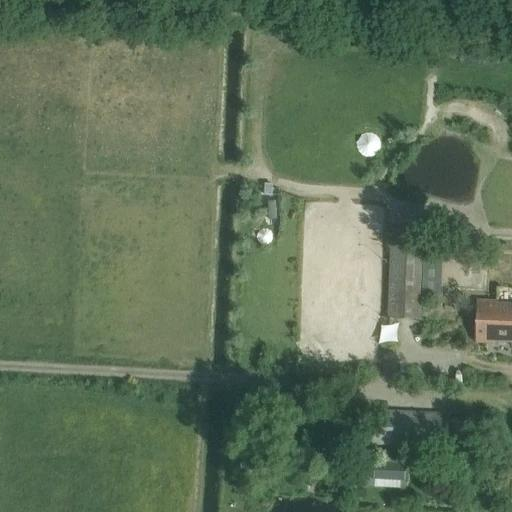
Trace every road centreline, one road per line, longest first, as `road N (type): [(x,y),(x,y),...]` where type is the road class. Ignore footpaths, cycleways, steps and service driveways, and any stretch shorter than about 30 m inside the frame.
road 1 (track): [(273,7),(255,144),(264,179),(374,195),(394,159),(435,116),(462,110),(489,117),(500,134),(502,151),(478,200),(479,216),(490,231),(511,235)]
road 2 (track): [(511,399),(0,368)]
road 3 (track): [(511,19),(114,0)]
